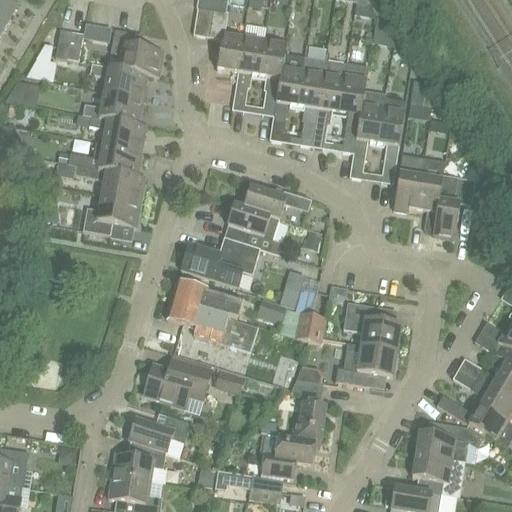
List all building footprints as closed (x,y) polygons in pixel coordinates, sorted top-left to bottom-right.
[(228,5),(198,0),(196,12),(197,12),(226,17),(228,5)] [(0,1),(0,31),(1,32),(15,10),(0,1)] [(193,39),(221,43),(216,73),(238,76),(244,39),(224,36),(227,17),(226,17),(197,12),(193,39)] [(385,32),(376,19),(373,32),(379,38),(385,32)] [(84,37),(83,42),(91,43),(94,28),(90,27),(85,27),(84,37)] [(69,63),(72,35),(60,33),(55,61),(69,63)] [(147,78),(147,79),(159,81),(164,55),(141,51),(143,39),(115,34),(110,56),(122,59),(120,72),(120,73),(147,78)] [(72,35),(69,63),(79,64),(83,42),(84,37),(72,35)] [(259,79),(265,42),(244,39),(238,76),(232,113),(243,114),(246,91),(250,92),(252,78),(259,79)] [(287,46),(265,42),(259,79),(264,80),(262,94),(266,94),(262,117),(273,119),(276,108),(279,82),(281,82),(281,69),(283,70),(285,58),(287,46)] [(45,48),(35,64),(36,64),(50,66),(53,50),(45,48)] [(296,109),(302,73),(304,61),(285,58),(283,70),(281,69),(281,82),(279,82),(276,108),(273,119),(270,143),(281,145),(284,121),(287,122),(290,108),(296,109)] [(305,111),(303,125),(300,147),(311,149),(325,64),(304,61),(302,73),(296,109),(305,111)] [(327,129),(330,115),(338,116),(346,67),(325,64),(311,149),(323,151),(327,129)] [(106,81),(104,96),(142,104),(147,79),(147,78),(120,73),(120,72),(93,67),(91,79),(106,81)] [(347,117),(345,132),(341,155),(352,156),(359,119),(360,120),(361,105),(363,106),(364,95),(368,71),(346,67),(338,116),(347,117)] [(421,110),(424,94),(418,85),(413,84),(411,92),(409,108),(421,110)] [(359,119),(352,156),(349,180),(361,182),(367,144),(377,146),(383,109),(384,101),(385,98),(364,95),(363,106),(361,105),(360,120),(359,119)] [(137,129),(138,128),(142,104),(104,96),(102,111),(85,107),(82,119),(90,120),(107,124),(107,123),(137,129)] [(384,101),(383,109),(377,146),(387,147),(381,185),(393,187),(406,105),(384,101)] [(101,147),(141,155),(146,129),(138,128),(137,129),(107,123),(107,124),(90,120),(88,129),(104,133),(101,147)] [(136,181),(137,180),(141,155),(101,147),(99,161),(83,158),(68,156),(67,168),(89,171),(136,181)] [(423,163),(413,162),(401,160),(392,213),(407,216),(407,210),(415,212),(420,180),(423,163)] [(420,180),(415,212),(427,214),(423,228),(424,232),(425,235),(427,238),(432,241),(438,203),(439,203),(443,179),(445,167),(423,163),(420,180)] [(100,199),(140,207),(144,181),(137,180),(136,181),(89,171),(67,168),(57,167),(55,180),(72,182),(73,179),(88,181),(87,182),(103,184),(100,199)] [(438,203),(432,241),(454,243),(459,207),(471,209),(475,183),(458,181),(443,179),(439,203),(438,203)] [(242,211),(278,223),(283,209),(307,216),(311,204),(280,194),(278,200),(249,191),(242,211)] [(140,207),(100,199),(97,213),(86,211),(82,234),(109,239),(111,228),(136,232),(140,207)] [(278,223),(242,211),(233,208),(223,241),(247,249),(251,237),(272,243),(278,223)] [(223,241),(218,256),(188,247),(180,273),(237,291),(241,278),(251,281),(259,254),(247,250),(247,249),(223,241)] [(172,304),(227,319),(236,322),(244,325),(248,310),(230,305),(229,307),(206,300),(208,293),(191,288),(179,284),(178,284),(172,304)] [(280,307),(279,307),(286,309),(294,312),(298,300),(283,296),(280,307)] [(280,328),(285,311),(285,310),(262,302),(256,321),(280,328)] [(257,331),(226,321),(227,319),(172,304),(166,322),(197,331),(198,327),(222,335),(218,346),(249,356),(257,331)] [(359,348),(395,354),(399,329),(376,326),(378,310),(345,306),(341,333),(360,336),(359,348)] [(326,322),(300,317),(294,342),(321,348),(326,322)] [(480,335),(511,354),(511,330),(507,339),(485,326),(480,335)] [(197,331),(194,339),(218,346),(222,335),(198,327),(197,331)] [(511,354),(480,335),(474,345),(505,364),(500,373),(511,379),(511,354)] [(350,362),(348,373),(336,371),(334,385),(366,389),(367,376),(392,379),(395,354),(359,348),(356,363),(350,362)] [(180,377),(152,369),(143,399),(160,404),(160,405),(184,412),(188,399),(202,403),(210,374),(183,366),(180,377)] [(478,409),(506,426),(511,415),(511,403),(475,382),(458,372),(452,382),(483,401),(478,409)] [(511,379),(500,373),(495,381),(481,372),(475,382),(511,403),(511,379)] [(242,398),(245,386),(217,376),(212,390),(242,398)] [(291,442),(320,446),(324,408),(319,407),(322,387),(295,383),(290,397),(302,399),(299,427),(294,426),(291,442)] [(436,409),(506,451),(511,440),(511,429),(506,426),(478,409),(473,418),(442,399),(436,409)] [(134,447),(165,457),(165,456),(170,443),(183,447),(189,427),(167,420),(163,431),(136,422),(128,445),(134,447)] [(477,451),(482,441),(464,430),(449,427),(447,439),(419,435),(415,458),(465,466),(468,452),(466,451),(469,446),(477,451)] [(320,446),(291,442),(277,439),(273,457),(264,455),(260,476),(292,481),(294,465),(310,467),(313,451),(319,452),(320,446)] [(112,479),(149,485),(152,471),(163,473),(165,457),(134,447),(133,460),(115,457),(112,479)] [(0,487),(23,492),(29,456),(3,452),(1,464),(0,464),(0,487)] [(426,495),(459,501),(465,466),(415,458),(411,481),(428,483),(426,495)] [(214,476),(199,473),(197,489),(211,492),(214,476)] [(227,476),(216,474),(214,492),(225,493),(227,476)] [(149,485),(112,479),(108,503),(135,507),(134,511),(159,511),(161,502),(147,499),(149,485)] [(280,508),(283,485),(251,480),(247,503),(280,508)] [(0,511),(19,511),(20,507),(21,507),(23,492),(0,487),(0,511)] [(438,511),(441,498),(459,501),(426,495),(426,496),(394,490),(394,494),(388,493),(385,508),(391,509),(390,511),(438,511)]
